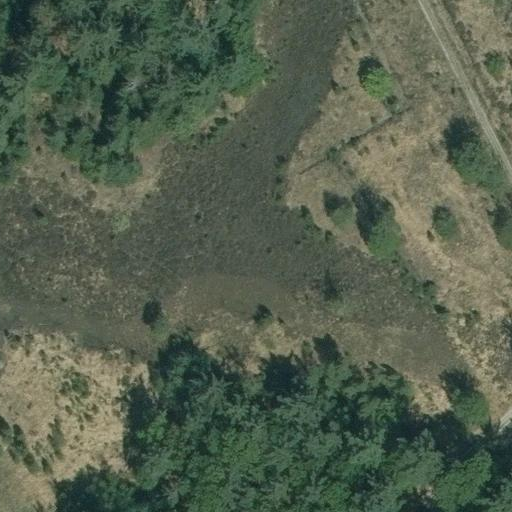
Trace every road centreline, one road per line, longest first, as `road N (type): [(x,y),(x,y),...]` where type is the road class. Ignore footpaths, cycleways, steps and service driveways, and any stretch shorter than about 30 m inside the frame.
road 1 (track): [(511,176),(425,0)]
road 2 (track): [(511,423),(422,511)]
